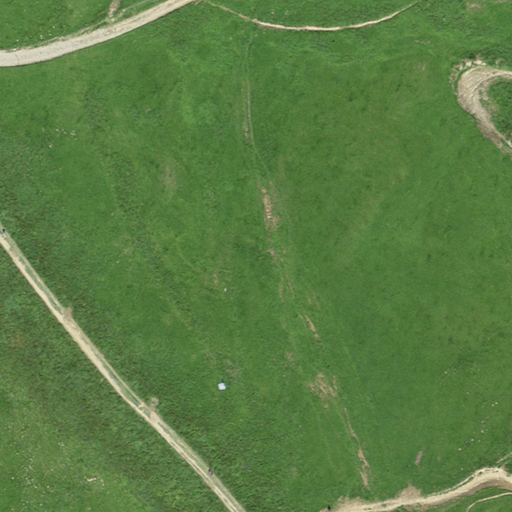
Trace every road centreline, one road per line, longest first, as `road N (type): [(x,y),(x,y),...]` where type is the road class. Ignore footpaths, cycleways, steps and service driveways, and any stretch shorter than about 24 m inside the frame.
road 1 (track): [(227,511),(0,252)]
road 2 (track): [(0,61),(25,61),(184,0)]
